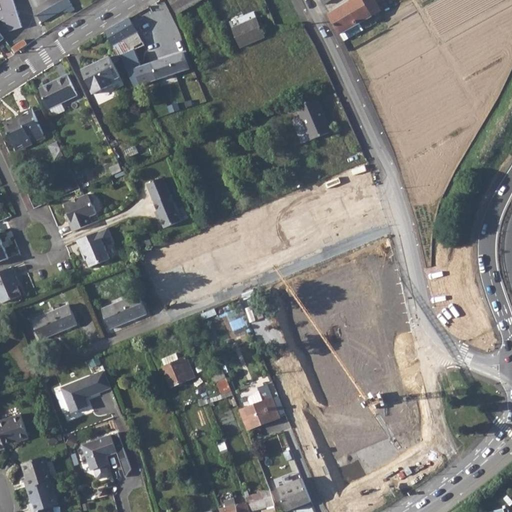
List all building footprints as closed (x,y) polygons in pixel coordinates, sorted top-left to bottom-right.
[(0,0),(0,10),(2,10),(4,18),(1,20),(5,31),(8,30),(9,32),(22,27),(13,0),(0,0)] [(68,0),(63,0),(37,15),(42,23),(66,9),(69,14),(75,10),(68,0)] [(170,0),(178,14),(202,0),(170,0)] [(364,0),(351,0),(330,15),(341,35),(345,42),(364,30),(360,23),(387,6),(383,0),(366,0),(365,1),(364,0)] [(130,17),(105,31),(119,58),(121,57),(135,88),(190,69),(184,52),(151,62),(144,45),(130,17)] [(257,17),(232,28),(240,48),(265,37),(257,17)] [(81,70),(93,94),(114,84),(113,82),(120,78),(109,56),(81,70)] [(67,75),(39,89),(49,110),(78,95),(67,75)] [(317,98),(289,111),(293,120),(303,144),(311,140),(331,132),(317,98)] [(2,121),(15,148),(31,141),(32,143),(45,137),(31,108),(12,117),(13,119),(7,121),(6,119),(2,121)] [(31,141),(15,148),(16,151),(32,143),(31,141)] [(64,156),(57,143),(49,147),(56,160),(60,158),(64,156)] [(119,164),(110,167),(113,174),(123,171),(119,164)] [(293,167),(281,171),(286,183),(297,178),(293,167)] [(163,177),(147,184),(164,228),(180,221),(163,177)] [(304,192),(192,239),(197,250),(212,286),(324,240),(304,192)] [(65,215),(72,231),(92,223),(89,216),(96,213),(93,206),(95,203),(91,195),(88,194),(78,198),(79,199),(74,201),(73,200),(65,204),(68,213),(65,215)] [(107,228),(76,241),(82,255),(85,254),(90,267),(110,259),(104,245),(111,243),(108,235),(110,234),(107,228)] [(190,234),(142,255),(163,307),(178,300),(162,264),(197,250),(192,239),(190,234)] [(0,261),(9,258),(0,237),(0,261)] [(13,267),(0,272),(0,301),(0,302),(4,303),(22,296),(18,286),(15,280),(17,279),(13,267)] [(357,274),(315,288),(329,326),(355,316),(347,292),(362,287),(357,274)] [(138,294),(102,309),(110,328),(146,313),(138,294)] [(69,304),(33,319),(41,339),(77,324),(69,304)] [(214,308),(200,314),(203,319),(216,314),(214,308)] [(174,352),(161,358),(164,365),(163,366),(171,387),(194,377),(185,356),(178,359),(174,352)] [(404,366),(298,401),(318,461),(425,426),(404,366)] [(214,382),(216,381),(226,378),(222,368),(210,373),(214,382)] [(105,371),(75,382),(82,401),(85,397),(112,387),(105,371)] [(226,378),(216,381),(221,393),(231,390),(228,382),(226,378)] [(82,401),(75,382),(61,387),(70,412),(84,407),(82,401)] [(253,404),(239,409),(247,430),(280,417),(273,399),(267,384),(258,388),(259,391),(251,395),(250,397),(253,404)] [(273,399),(280,417),(286,414),(279,397),(273,399)] [(234,410),(220,414),(226,435),(240,431),(234,410)] [(21,414),(0,420),(0,430),(6,448),(15,445),(14,443),(29,438),(21,414)] [(103,459),(104,457),(117,452),(119,460),(127,458),(119,432),(81,445),(90,470),(93,469),(96,477),(98,478),(106,476),(107,473),(104,465),(103,459)] [(55,434),(48,436),(51,445),(58,442),(55,434)] [(385,439),(356,449),(359,459),(389,448),(385,439)] [(230,456),(225,441),(218,444),(223,458),(230,456)] [(47,456),(22,464),(26,479),(24,480),(27,488),(52,480),(54,480),(47,456)] [(311,502),(302,478),(278,488),(288,511),(311,502)] [(52,480),(27,488),(32,504),(30,504),(31,511),(35,511),(53,506),(59,504),(52,480)] [(270,491),(246,498),(247,502),(249,511),(275,505),(270,491)] [(247,502),(220,508),(221,511),(249,511),(247,502)]
